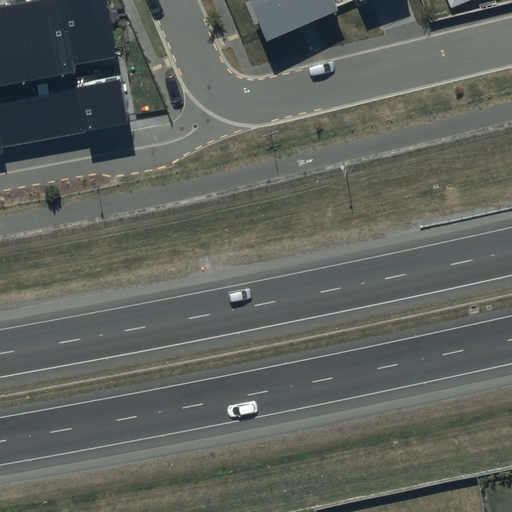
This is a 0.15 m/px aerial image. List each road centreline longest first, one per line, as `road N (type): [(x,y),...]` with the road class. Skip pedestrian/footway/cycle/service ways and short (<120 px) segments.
road 1 (motorway): [(0,353),(511,251)]
road 2 (motorway): [(511,340),(0,441)]
road 3 (residential): [(217,90),(260,101),(511,39)]
road 4 (residential): [(217,90),(190,135),(0,173)]
